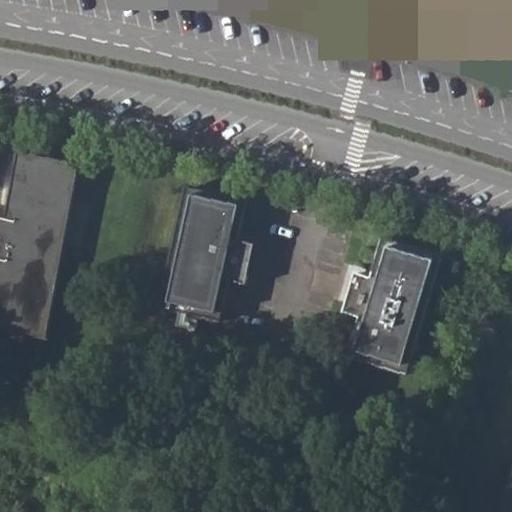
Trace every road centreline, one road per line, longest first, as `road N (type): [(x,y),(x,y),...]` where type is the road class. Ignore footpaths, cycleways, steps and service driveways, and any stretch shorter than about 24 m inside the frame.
road 1 (secondary): [(0,54),(360,133),(511,182)]
road 2 (secondary): [(511,152),(351,102),(0,28)]
